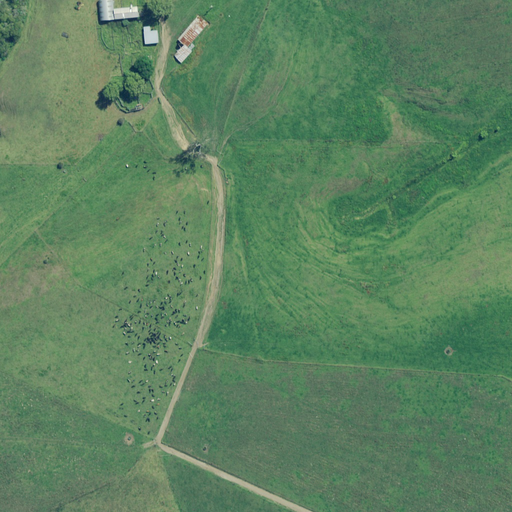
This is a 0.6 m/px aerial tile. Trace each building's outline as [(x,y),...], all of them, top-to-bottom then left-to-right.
[(114,21),(113,0),(100,1),(101,21),(114,21)] [(140,18),(139,8),(116,10),(117,20),(140,18)] [(181,41),(189,48),(209,23),(205,19),(202,22),(198,18),(179,40),(181,41)] [(152,32),(151,27),(145,28),(147,45),(160,43),(159,31),(152,32)] [(189,48),(181,41),(170,53),(178,60),(189,48)]
